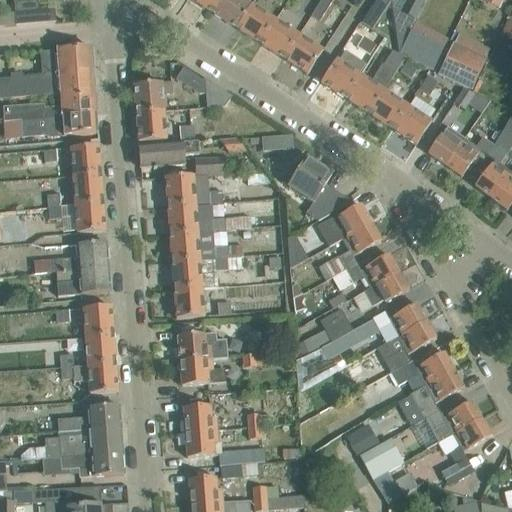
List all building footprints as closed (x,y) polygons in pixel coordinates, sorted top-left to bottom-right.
[(29,0),(14,1),(16,26),(40,25),(37,0),(29,0)] [(188,0),(212,15),(221,0),(188,0)] [(236,30),(251,7),(240,0),(221,0),(212,15),(236,30)] [(321,0),(311,17),(319,23),(332,2),(333,2),(334,0),(321,0)] [(420,14),(392,0),(389,0),(398,55),(399,52),(409,33),(420,14)] [(260,46),(275,22),(251,7),(236,30),(260,46)] [(283,61),(299,37),(275,22),(260,46),(283,61)] [(409,33),(399,52),(433,69),(443,49),(409,33)] [(322,52),(299,37),(283,61),(307,76),(322,52)] [(439,76),(473,92),(488,59),(454,44),(439,76)] [(0,100),(43,96),(94,92),(91,49),(57,52),(59,75),(0,80),(0,100)] [(368,116),(384,92),(390,83),(399,69),(404,60),(392,52),(382,68),(381,67),(371,83),(360,76),(344,100),(368,116)] [(344,100),(360,76),(337,60),(321,85),(344,100)] [(406,64),(400,73),(411,80),(417,71),(406,64)] [(204,80),(203,81),(183,69),(176,80),(200,95),(206,95),(207,109),(225,108),(230,101),(232,98),(204,80)] [(430,97),(439,83),(428,76),(419,90),(430,97)] [(163,96),(172,96),(171,84),(133,87),(136,115),(164,113),(163,96)] [(465,90),(454,105),(465,112),(475,96),(465,90)] [(96,115),(94,92),(43,96),(44,105),(3,108),(4,123),(21,122),(96,115)] [(392,131),(407,108),(384,92),(368,116),(392,131)] [(242,110),(230,101),(225,108),(237,117),(242,110)] [(431,123),(407,108),(392,131),(416,147),(431,123)] [(165,125),(164,113),(136,115),(138,144),(166,141),(166,139),(175,139),(174,125),(165,125)] [(98,135),(96,115),(21,122),(22,138),(46,137),(47,139),(98,135)] [(491,200),(510,173),(500,165),(506,156),(507,157),(511,148),(511,117),(494,148),(487,157),(494,162),(475,188),(491,200)] [(179,128),(180,140),(193,139),(192,127),(179,128)] [(445,167),(464,140),(453,132),(448,129),(447,129),(429,156),(445,167)] [(480,152),(487,157),(494,148),(482,139),(476,148),(464,140),(445,167),(462,178),(480,152)] [(197,143),(191,144),(158,146),(138,148),(140,170),(153,169),(154,170),(156,170),(156,169),(185,167),(184,157),(198,156),(197,143)] [(101,176),(98,148),(70,150),(73,178),(101,176)] [(59,179),(57,163),(56,151),(44,152),(45,164),(48,164),(50,181),(59,179)] [(223,177),(223,159),(194,161),(195,178),(223,177)] [(301,170),(293,165),(281,183),(313,204),(306,214),(318,222),(352,203),(325,186),(332,176),(307,160),(301,170)] [(507,212),(511,204),(511,174),(510,173),(491,200),(507,212)] [(103,204),(101,176),(73,178),(75,206),(75,207),(103,204)] [(193,177),(185,178),(165,179),(167,208),(195,205),(193,177)] [(209,205),(222,204),(221,192),(209,193),(209,205)] [(61,208),(60,196),(47,197),(48,209),(61,208)] [(105,233),(103,204),(75,207),(75,206),(64,207),(65,220),(76,219),(77,235),(105,233)] [(198,234),(195,205),(167,208),(169,236),(198,234)] [(62,220),(61,208),(48,209),(49,221),(62,220)] [(342,241),(371,225),(361,208),(333,224),(329,217),(319,223),(326,235),(336,230),(342,241)] [(212,233),(225,232),(251,231),(250,218),(211,221),(212,233)] [(381,243),(371,225),(342,241),(349,253),(339,258),(339,257),(317,269),(325,284),(333,280),(347,272),(347,273),(357,267),(352,259),(381,243)] [(214,261),(213,249),(212,235),(198,236),(198,234),(169,236),(172,264),(200,262),(214,261)] [(108,269),(106,244),(86,246),(75,247),(76,260),(52,262),(53,274),(55,273),(108,269)] [(242,247),(213,249),(214,261),(227,260),(243,259),(242,247)] [(370,290),(398,274),(388,257),(360,273),(357,267),(347,273),(348,273),(337,279),(343,289),(363,278),(370,290)] [(228,272),(227,260),(214,261),(215,273),(228,272)] [(280,261),(269,261),(269,268),(275,272),(281,272),(280,261)] [(202,290),(200,262),(172,264),(174,292),(202,290)] [(110,294),(108,269),(55,273),(58,299),(110,294)] [(408,292),(398,274),(370,290),(364,293),(372,308),(384,301),(385,304),(408,292)] [(204,318),(202,290),(174,292),(176,320),(204,318)] [(218,317),(231,316),(230,304),(217,305),(218,317)] [(398,339),(426,323),(416,306),(388,321),(384,314),(374,320),(381,333),(391,327),(397,338),(398,339)] [(113,337),(111,308),(83,311),(85,339),(113,337)] [(341,311),(325,320),(320,323),(325,332),(302,343),(295,347),(295,360),(296,362),(309,356),(314,354),(337,341),(353,332),(341,311)] [(69,312),(56,313),(57,325),(70,324),(69,312)] [(357,329),(356,330),(363,343),(365,342),(381,333),(374,320),(357,329)] [(436,341),(426,323),(398,339),(397,338),(377,350),(391,375),(411,363),(407,356),(436,341)] [(228,359),(227,341),(218,342),(217,335),(213,335),(197,336),(177,337),(179,363),(211,360),(228,359)] [(115,365),(113,337),(85,339),(87,367),(115,365)] [(425,388),(453,372),(443,355),(415,370),(411,363),(391,375),(397,388),(407,382),(418,376),(425,388)] [(60,371),(73,368),(74,368),(72,356),(60,357),(60,371)] [(256,368),(255,357),(243,358),(244,369),(256,368)] [(212,372),(211,360),(179,363),(181,388),(225,384),(224,371),(212,372)] [(118,394),(115,365),(87,367),(74,368),(73,368),(74,384),(89,383),(90,396),(118,394)] [(62,385),(60,371),(34,372),(0,373),(0,407),(1,408),(0,390),(0,388),(34,387),(62,385)] [(463,390),(453,372),(425,388),(431,400),(421,405),(429,418),(439,413),(435,406),(463,390)] [(443,419),(439,413),(429,418),(425,420),(439,444),(452,436),(481,421),(471,403),(443,419)] [(120,431),(119,407),(87,410),(87,419),(57,422),(58,435),(88,433),(120,431)] [(211,407),(203,408),(183,409),(185,434),(217,432),(216,421),(212,421),(211,407)] [(248,417),(249,429),(261,428),(260,416),(248,417)] [(491,438),(481,421),(452,436),(459,448),(449,454),(456,467),(466,461),(462,454),(491,438)] [(262,441),(261,428),(249,429),(250,441),(262,441)] [(357,460),(360,458),(378,448),(379,447),(368,428),(346,441),(357,460)] [(122,453),(120,431),(88,433),(89,438),(58,440),(59,449),(45,450),(46,461),(60,459),(60,458),(122,453)] [(218,444),(217,432),(185,434),(187,459),(215,457),(214,445),(218,444)] [(379,447),(378,448),(360,458),(373,482),(389,473),(403,466),(390,442),(379,447)] [(219,468),(220,468),(221,468),(221,467),(241,466),(264,464),(264,450),(223,453),(223,455),(219,456),(219,468)] [(124,476),(122,453),(60,458),(60,459),(61,471),(78,470),(79,480),(124,476)] [(350,488),(351,481),(342,465),(305,462),(306,484),(350,488)] [(242,480),(241,467),(241,466),(221,467),(221,468),(220,468),(221,481),(242,480)] [(403,497),(389,473),(373,482),(387,506),(403,497)] [(216,479),(208,480),(188,481),(190,506),(223,504),(222,491),(217,492),(216,479)] [(253,490),(254,501),(266,500),(265,489),(253,490)] [(112,511),(111,505),(66,509),(66,503),(65,490),(12,493),(12,503),(13,506),(45,504),(45,511),(112,511)] [(281,511),(303,510),(304,497),(280,499),(266,500),(254,501),(254,511),(281,511)] [(12,511),(13,506),(12,503),(0,503),(0,511),(12,511)] [(235,511),(235,503),(223,504),(190,506),(190,511),(235,511)]
